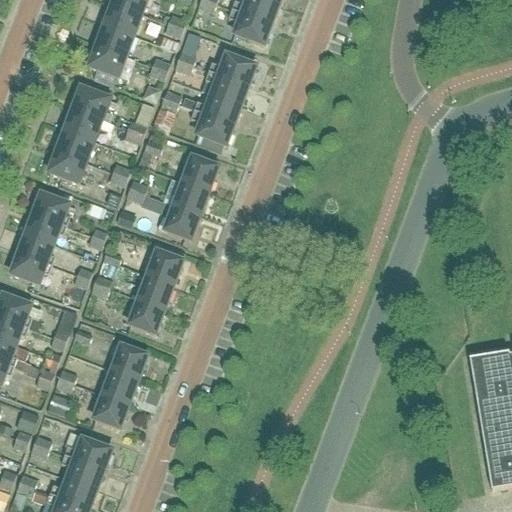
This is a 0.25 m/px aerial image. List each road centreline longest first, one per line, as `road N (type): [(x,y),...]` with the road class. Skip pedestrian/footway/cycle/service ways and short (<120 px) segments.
road 1 (residential): [(139,511),(331,0)]
road 2 (unclassified): [(308,511),(460,131)]
road 3 (residential): [(460,131),(410,87),(402,53),(410,0)]
